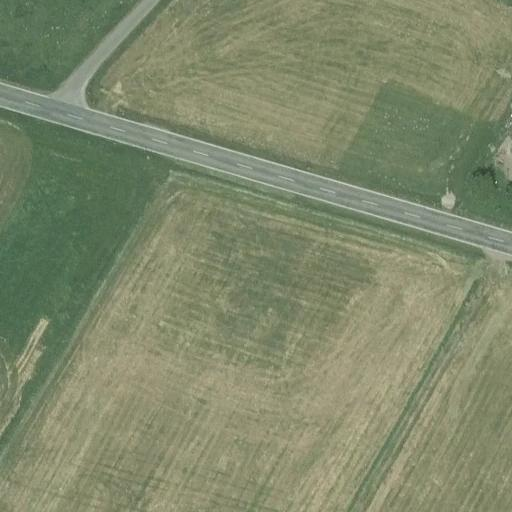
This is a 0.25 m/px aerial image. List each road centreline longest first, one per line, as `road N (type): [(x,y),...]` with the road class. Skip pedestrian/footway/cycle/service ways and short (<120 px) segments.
road 1 (tertiary): [(511,247),(48,112)]
road 2 (unclassified): [(154,0),(48,112)]
